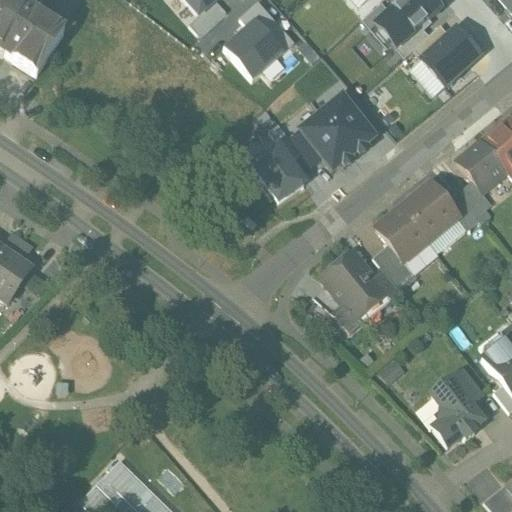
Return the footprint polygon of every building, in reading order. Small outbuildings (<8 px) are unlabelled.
[(30,15),(7,0),(0,0),(0,61),(1,62),(27,19),(30,15)] [(179,0),(198,20),(215,5),(220,0),(179,0)] [(420,31),(439,13),(427,0),(406,0),(388,16),(373,29),(374,30),(395,53),(420,31)] [(511,0),(496,0),(511,17),(511,0)] [(188,28),(199,40),(225,16),(215,5),(198,20),(188,28)] [(222,53),(251,85),(293,47),(257,7),(239,23),(246,32),(222,53)] [(388,16),(380,7),(361,24),(370,34),(374,30),(373,29),(388,16)] [(27,19),(1,62),(33,83),(60,40),(27,19)] [(428,40),(412,54),(421,64),(448,40),(440,30),(428,40)] [(395,53),(403,62),(412,54),(428,40),(420,31),(395,53)] [(448,40),(421,64),(444,91),(478,60),(455,34),(448,40)] [(341,102),(363,130),(374,121),(350,94),(341,102)] [(363,130),(341,102),(320,118),(352,159),(356,156),(358,159),(366,153),(363,150),(373,142),(363,130)] [(343,171),(351,165),(348,162),(352,159),(320,118),(299,135),(321,164),(331,176),(341,168),(343,171)] [(511,130),(508,125),(481,147),(507,179),(511,175),(511,130)] [(277,150),(289,167),(298,160),(278,131),(269,137),(277,150)] [(308,173),(321,164),(299,135),(288,143),(308,173)] [(504,177),(480,147),(456,167),(470,185),(480,197),(504,177)] [(289,167),(277,150),(252,168),(278,205),(304,187),(289,167)] [(470,185),(454,198),(476,225),(492,212),(480,197),(470,185)] [(428,189),(399,213),(427,247),(455,224),(456,223),(443,207),(428,189)] [(476,225),(454,198),(443,207),(456,223),(455,224),(464,235),(476,225)] [(427,247),(399,213),(374,233),(387,249),(402,267),(403,267),(427,247)] [(277,222),(258,239),(266,250),(286,233),(277,222)] [(0,273),(19,246),(10,240),(2,251),(3,253),(0,253),(0,273)] [(19,246),(0,273),(0,305),(4,308),(27,274),(19,268),(18,264),(20,263),(27,252),(19,246)] [(402,267),(387,249),(371,262),(381,274),(392,288),(409,274),(403,267),(402,267)] [(371,282),(351,258),(320,283),(343,310),(353,323),(354,323),(374,307),(376,310),(382,311),(386,307),(387,301),(371,282)] [(396,294),(381,274),(371,282),(387,301),(396,294)] [(353,323),(343,310),(333,318),(348,337),(359,329),(354,323),(353,323)] [(511,332),(510,329),(500,337),(505,344),(506,344),(511,351),(511,332)] [(511,351),(506,344),(505,344),(480,363),(501,390),(511,404),(511,351)] [(479,401),(460,376),(449,385),(468,410),(479,401)] [(468,410),(449,385),(429,400),(440,414),(438,428),(431,434),(446,453),(460,442),(463,446),(473,438),(468,432),(477,425),(479,427),(481,426),(468,410)] [(511,404),(501,390),(492,397),(508,418),(511,414),(511,404)] [(504,490),(482,507),(486,511),(511,511),(511,502),(505,494),(506,493),(504,490)]
